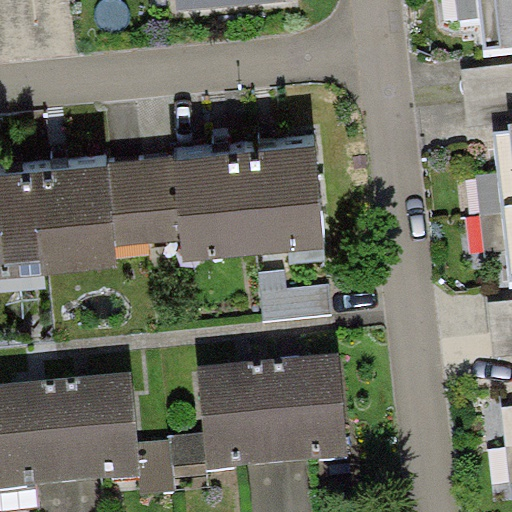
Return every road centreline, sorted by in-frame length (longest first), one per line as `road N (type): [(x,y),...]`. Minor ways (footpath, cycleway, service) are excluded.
road 1 (residential): [(368,28),(430,511)]
road 2 (residential): [(0,71),(368,28)]
